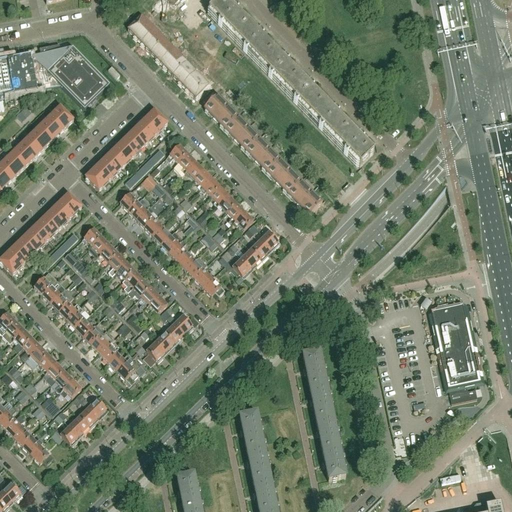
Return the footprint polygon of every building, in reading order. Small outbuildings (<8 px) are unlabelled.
[(164,23),(186,0),(163,0),(152,12),(164,23)] [(210,91),(142,23),(127,38),(195,106),(210,91)] [(0,100),(61,89),(84,113),(85,112),(96,101),(98,100),(109,88),(106,85),(105,84),(100,79),(99,78),(94,73),(93,72),(88,67),(87,66),(82,61),(81,60),(76,55),(75,54),(72,51),(48,74),(47,73),(37,75),(34,59),(31,60),(31,58),(0,63),(0,100)] [(48,74),(72,51),(53,54),(48,55),(41,56),(35,57),(31,58),(31,60),(34,59),(37,75),(47,73),(48,74)] [(120,78),(111,69),(108,73),(116,82),(116,81),(119,78),(120,78)] [(204,115),(310,225),(323,212),(218,101),(204,115)] [(49,147),(73,124),(60,110),(35,134),(49,147)] [(144,149),(167,127),(154,113),(131,135),(144,149)] [(24,171),(49,147),(35,134),(11,157),(24,171)] [(121,172),(144,149),(131,135),(108,158),(121,172)] [(188,157),(179,148),(151,176),(154,179),(173,161),(178,166),(188,157)] [(0,194),(24,171),(11,157),(0,167),(0,194)] [(184,177),(196,165),(188,157),(178,166),(174,171),(182,179),(184,177)] [(98,194),(121,172),(108,158),(85,180),(98,194)] [(194,183),(204,174),(196,165),(184,177),(188,181),(190,178),(194,183)] [(200,194),(212,182),(204,174),(194,183),(199,188),(197,190),(200,194)] [(156,187),(148,179),(141,186),(149,194),(156,187)] [(211,200),(220,190),(212,182),(200,194),(204,197),(206,195),(211,200)] [(164,190),(167,193),(172,189),(173,188),(169,185),(164,190)] [(165,196),(157,187),(152,192),(160,200),(161,199),(165,196)] [(172,189),(167,193),(171,197),(176,192),(173,188),(172,189)] [(217,210),(229,199),(220,190),(211,200),(215,205),(213,207),(217,210)] [(119,207),(128,215),(138,206),(133,201),(135,198),(132,195),(119,207)] [(173,204),(168,199),(165,196),(161,199),(169,208),(173,204)] [(58,233),(81,211),(68,197),(45,219),(58,233)] [(227,217),(237,207),(229,199),(217,210),(220,214),(222,212),(227,217)] [(136,224),(146,214),(138,206),(128,215),(136,224)] [(233,227),(245,215),(237,207),(227,217),(232,222),(228,225),(232,228),(233,227)] [(112,216),(118,221),(123,215),(117,210),(112,216)] [(144,232),(154,223),(149,217),(153,214),(149,211),(146,214),(136,224),(144,232)] [(200,226),(205,222),(210,217),(207,214),(197,223),(200,226)] [(243,234),(253,224),(245,215),(233,227),(236,230),(238,228),(243,234)] [(35,256),(58,233),(45,219),(22,242),(35,256)] [(162,226),(159,228),(154,223),(144,232),(153,241),(163,231),(165,229),(162,226)] [(193,234),(198,229),(195,226),(184,236),(187,239),(193,234)] [(161,249),(171,239),(163,231),(153,241),(161,249)] [(221,238),(225,234),(222,231),(213,240),(216,243),(221,238)] [(92,250),(102,241),(93,232),(82,244),(85,247),(87,245),(92,250)] [(253,238),(249,233),(245,236),(250,241),(253,238)] [(280,247),(274,241),(276,239),(271,233),(259,244),(271,256),(280,247)] [(183,244),(175,236),(171,239),(161,249),(169,258),(183,244)] [(98,260),(110,249),(102,241),(92,250),(88,254),(94,260),(92,262),(95,264),(99,261),(98,260)] [(0,265),(12,278),(35,256),(22,242),(0,262),(0,265)] [(209,250),(214,245),(211,242),(206,247),(209,250)] [(178,266),(188,256),(182,251),(186,247),(183,244),(169,258),(178,266)] [(271,256),(259,244),(251,253),(262,265),(271,256)] [(212,254),(217,249),(214,245),(209,250),(212,254)] [(193,260),(202,252),(198,247),(188,254),(193,260)] [(239,252),(234,247),(230,250),(235,255),(239,252)] [(108,267),(118,258),(110,249),(98,260),(99,261),(102,264),(103,262),(108,267)] [(235,255),(230,250),(227,253),(232,258),(235,255)] [(262,265),(251,253),(242,262),(253,273),(262,265)] [(186,275),(196,265),(188,256),(178,266),(186,275)] [(116,276),(126,266),(118,258),(108,267),(113,272),(108,276),(112,280),(116,276)] [(60,271),(66,265),(62,262),(57,267),(60,271)] [(244,282),(253,273),(242,262),(232,271),(237,276),(244,282)] [(194,283),(204,273),(196,265),(186,275),(194,283)] [(125,284),(134,274),(126,266),(116,276),(124,284),(125,284)] [(237,276),(232,271),(228,266),(225,269),(230,274),(234,279),(237,276)] [(203,291),(212,282),(204,273),(194,283),(203,291)] [(128,297),(143,283),(134,274),(125,284),(124,284),(122,286),(127,291),(124,293),(128,297)] [(42,299),(52,290),(57,285),(48,276),(34,291),(42,299)] [(74,284),(79,279),(76,276),(71,281),(74,284)] [(77,288),(82,283),(79,279),(74,284),(77,288)] [(225,294),(212,282),(203,291),(211,300),(215,296),(219,300),(225,294)] [(139,303),(151,291),(143,283),(128,297),(132,301),(135,298),(139,303)] [(103,289),(99,285),(94,291),(98,294),(102,289),(103,289)] [(50,308),(60,298),(66,293),(61,289),(56,294),(52,290),(42,299),(50,308)] [(144,314),(159,300),(151,291),(139,303),(143,307),(139,310),(143,315),(144,314)] [(89,302),(96,296),(92,293),(86,300),(89,302)] [(90,307),(99,299),(96,296),(89,302),(87,304),(90,307)] [(59,316),(68,307),(60,298),(50,308),(59,316)] [(157,318),(167,308),(159,300),(144,314),(148,318),(153,313),(157,318)] [(426,302),(420,309),(425,313),(431,306),(426,302)] [(119,316),(125,309),(120,304),(119,306),(114,311),(119,316)] [(67,325),(80,312),(76,308),(73,311),(68,307),(59,316),(67,325)] [(466,388),(480,385),(463,307),(431,314),(439,352),(437,352),(440,366),(442,366),(451,408),(477,402),(476,400),(475,393),(467,395),(466,388)] [(107,318),(112,313),(109,310),(103,315),(107,318)] [(75,333),(85,324),(90,319),(84,313),(83,315),(80,312),(67,325),(75,333)] [(110,321),(115,316),(112,313),(107,318),(110,321)] [(194,331),(188,325),(190,323),(184,317),(177,325),(165,314),(162,317),(167,322),(173,328),(185,340),(194,331)] [(0,337),(1,338),(15,325),(7,316),(0,323),(0,337)] [(142,333),(136,327),(138,326),(135,323),(130,328),(138,336),(142,333)] [(93,332),(95,331),(92,328),(90,329),(85,324),(75,333),(83,342),(93,332)] [(10,347),(14,343),(23,333),(15,325),(1,338),(10,347)] [(123,334),(128,329),(125,326),(120,331),(123,334)] [(185,340),(173,328),(164,337),(176,348),(185,340)] [(96,329),(95,331),(93,332),(83,342),(92,350),(102,340),(101,340),(104,337),(96,329)] [(126,338),(131,333),(128,329),(123,334),(126,338)] [(152,336),(147,331),(144,334),(149,339),(152,336)] [(22,351),(32,342),(23,333),(14,343),(22,351)] [(149,339),(144,334),(141,337),(146,342),(149,339)] [(113,344),(106,336),(104,337),(101,340),(102,340),(92,350),(100,359),(110,349),(109,348),(113,344)] [(176,348),(164,337),(155,346),(167,357),(176,348)] [(25,364),(30,360),(40,350),(32,342),(22,351),(26,355),(21,360),(25,364)] [(157,366),(167,357),(155,346),(146,354),(157,366)] [(137,355),(142,350),(139,347),(134,352),(137,355)] [(108,367),(118,357),(110,349),(100,359),(108,367)] [(38,368),(48,358),(40,350),(30,360),(38,368)] [(140,359),(145,354),(142,350),(137,355),(140,359)] [(326,386),(319,354),(302,358),(309,389),(326,386)] [(126,366),(131,361),(127,357),(123,362),(118,357),(108,367),(117,375),(126,366)] [(46,376),(56,367),(48,358),(38,368),(46,376)] [(131,361),(126,366),(117,375),(125,384),(129,380),(133,384),(139,378),(135,374),(140,370),(131,361)] [(55,385),(64,375),(56,367),(46,376),(42,380),(46,384),(50,380),(55,385)] [(59,397),(73,384),(64,375),(55,385),(59,389),(56,393),(59,397)] [(71,402),(81,392),(73,384),(59,397),(64,402),(68,398),(71,402)] [(332,417),(326,386),(309,389),(315,421),(332,417)] [(21,402),(25,397),(22,394),(16,401),(19,404),(21,402)] [(108,415),(102,409),(104,407),(98,401),(91,408),(80,397),(76,401),(81,406),(87,412),(99,424),(108,415)] [(81,406),(76,401),(73,404),(78,409),(81,406)] [(47,415),(55,406),(52,403),(49,406),(44,412),(47,415)] [(0,422),(13,411),(8,406),(2,411),(0,408),(0,422)] [(36,420),(42,413),(39,410),(32,416),(36,420)] [(0,427),(6,434),(20,420),(19,419),(14,423),(11,420),(16,415),(13,411),(0,422),(0,427)] [(99,424),(87,412),(78,421),(90,433),(99,424)] [(45,417),(42,413),(36,420),(39,423),(45,417)] [(67,420),(62,415),(58,418),(63,423),(67,420)] [(257,418),(257,416),(240,420),(246,452),(263,448),(257,418)] [(339,449),(332,417),(315,421),(321,452),(339,449)] [(63,423),(58,418),(55,421),(60,426),(63,423)] [(14,442),(26,431),(21,426),(24,424),(20,420),(6,434),(14,442)] [(90,433),(78,421),(69,429),(81,441),(90,433)] [(81,441),(69,429),(60,438),(61,439),(72,450),(81,441)] [(56,434),(52,430),(48,433),(53,438),(56,434)] [(22,451),(32,441),(26,435),(28,433),(26,431),(14,442),(22,451)] [(58,442),(61,439),(60,438),(56,434),(53,438),(58,442)] [(31,459),(40,450),(43,447),(39,444),(36,446),(32,441),(22,451),(31,459)] [(270,479),(263,448),(246,452),(253,483),(270,479)] [(344,474),(339,449),(321,452),(327,484),(345,480),(344,474)] [(52,462),(44,453),(40,450),(31,459),(39,468),(43,464),(47,468),(52,462)] [(194,479),(194,478),(176,481),(182,511),(186,511),(200,509),(194,479)] [(269,511),(276,511),(270,479),(253,483),(258,511),(269,511)] [(22,499),(16,493),(18,491),(12,485),(1,496),(13,508),(22,499)] [(8,511),(13,508),(1,496),(0,497),(0,511),(8,511)]
